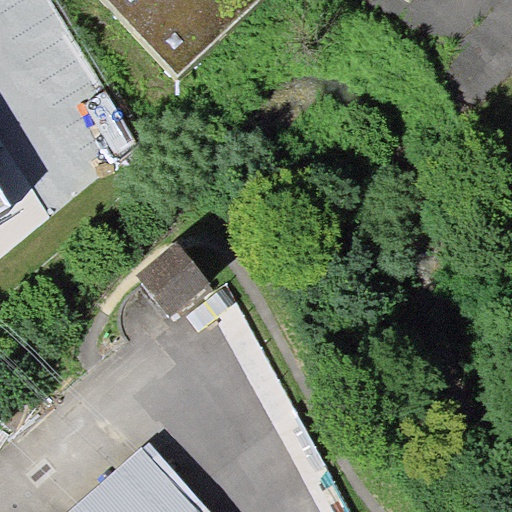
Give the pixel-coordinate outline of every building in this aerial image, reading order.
[(109,0),(178,75),(258,0),(109,0)] [(0,212),(11,206),(0,187),(0,212)] [(185,255),(139,288),(171,331),(217,297),(185,255)] [(210,511),(150,442),(144,447),(199,511),(210,511)] [(199,511),(144,447),(68,511),(199,511)]
